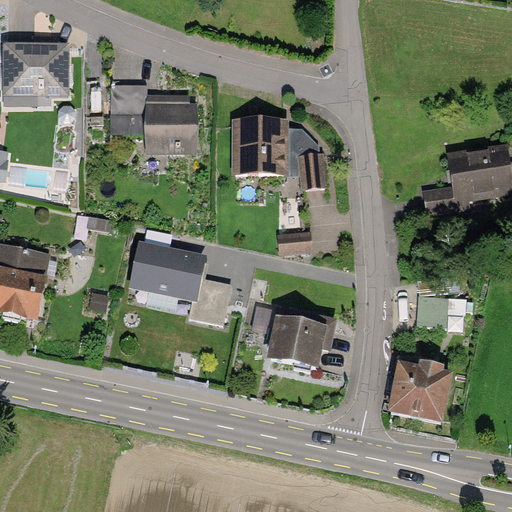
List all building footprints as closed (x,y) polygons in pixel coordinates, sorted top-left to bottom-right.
[(67,47),(3,48),(4,110),(38,110),(38,96),(68,96),(67,47)] [(195,96),(146,96),(146,155),(195,155),(195,96)] [(286,124),(234,126),(236,177),(301,174),(302,195),(325,194),(323,155),(286,124)] [(511,181),(507,148),(442,158),(446,186),(421,190),(426,220),(470,213),(469,203),(511,195),(511,181)] [(309,234),(276,237),(277,260),(311,258),(309,234)] [(205,264),(142,251),(133,293),(195,306),(192,322),(223,328),(231,292),(200,286),(205,264)] [(44,278),(0,269),(0,317),(35,325),(44,278)] [(419,298),(417,327),(447,330),(449,301),(419,298)] [(334,330),(278,319),(279,313),(258,309),(253,330),(270,333),(266,349),(271,349),(268,366),(313,375),(317,359),(328,361),(334,330)] [(391,415),(444,426),(454,379),(401,368),(391,415)]
